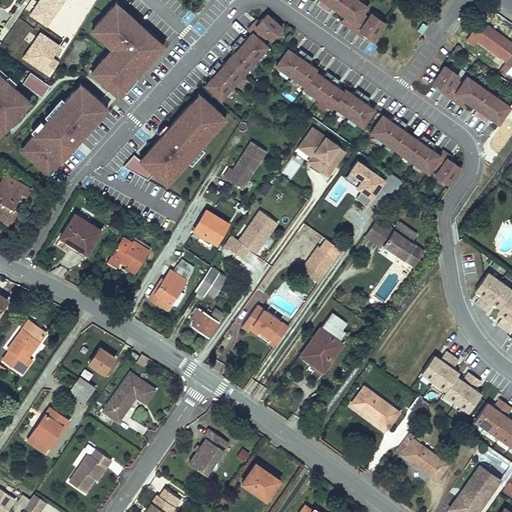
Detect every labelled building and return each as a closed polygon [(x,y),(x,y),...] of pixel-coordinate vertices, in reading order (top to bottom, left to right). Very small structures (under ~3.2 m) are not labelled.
[(318,0),(316,3),(329,12),(333,6),(349,17),(344,23),(357,33),(359,30),(373,39),(385,22),(371,12),(368,16),(363,12),(367,6),(359,0),(318,0)] [(168,48),(117,3),(91,33),(111,51),(91,75),(120,100),(168,48)] [(212,78),(206,85),(221,99),(268,47),(262,42),(267,36),(271,40),(282,27),(267,13),(256,25),(253,23),(248,29),(252,33),(246,40),(241,36),(230,47),(235,52),(223,65),(217,61),(208,73),(212,78)] [(423,22),(417,30),(421,33),(427,25),(423,22)] [(476,41),(505,61),(511,52),(511,43),(488,26),(487,27),(479,22),(466,40),(473,45),(476,41)] [(22,57),(28,49),(11,36),(5,45),(22,57)] [(28,49),(22,57),(31,64),(37,56),(28,49)] [(296,55),(288,49),(276,66),(305,86),(315,71),(316,69),(309,64),(313,58),(300,49),(296,55)] [(511,52),(500,69),(507,74),(511,67),(511,66),(511,52)] [(460,73),(446,64),(434,81),(447,90),(445,93),(458,102),(462,97),(478,108),(474,113),(487,122),(490,117),(498,122),(510,105),(467,75),(463,81),(457,77),(460,73)] [(327,71),(323,77),(315,71),(305,86),(303,88),(332,108),(333,105),(343,91),(336,86),(340,80),(327,71)] [(22,84),(42,97),(49,85),(30,72),(22,84)] [(0,134),(30,101),(0,74),(0,134)] [(108,108),(80,83),(20,149),(48,174),(108,108)] [(353,95),(345,89),(343,91),(333,105),(362,126),(374,109),(366,104),(370,98),(357,88),(353,95)] [(226,118),(199,93),(140,159),(154,173),(166,184),(226,118)] [(507,139),(511,132),(511,107),(499,127),(507,132),(504,137),(507,139)] [(390,121),(382,115),(370,131),(399,152),(411,134),(404,129),(407,124),(394,115),(390,121)] [(345,151),(312,128),(302,144),(317,155),(311,164),(328,176),(345,151)] [(419,140),(411,134),(399,152),(428,172),(432,165),(439,155),(432,149),(436,144),(423,135),(419,140)] [(233,169),(226,179),(242,190),(268,152),(251,141),(233,169)] [(449,155),(443,150),(432,165),(437,169),(435,174),(449,184),(461,167),(447,158),(449,155)] [(140,159),(134,154),(123,166),(148,179),(154,173),(140,159)] [(292,156),(281,172),(291,179),(302,162),(292,156)] [(373,199),(386,179),(356,159),(343,179),(373,199)] [(233,169),(229,166),(223,177),(226,179),(233,169)] [(5,174),(0,182),(0,195),(2,197),(0,201),(0,213),(14,221),(19,211),(15,208),(22,194),(27,197),(31,189),(5,174)] [(392,175),(386,185),(394,190),(400,179),(392,175)] [(238,217),(241,213),(233,208),(230,212),(238,217)] [(231,235),(224,246),(243,259),(251,250),(258,254),(279,223),(260,210),(238,239),(231,235)] [(14,221),(0,213),(0,219),(11,225),(14,221)] [(75,214),(58,241),(84,258),(101,230),(75,214)] [(393,228),(377,218),(365,236),(382,248),(384,246),(413,267),(426,249),(413,240),(418,233),(399,221),(393,228)] [(123,236),(110,257),(120,263),(122,260),(128,263),(126,267),(135,272),(149,250),(133,240),(132,242),(123,236)] [(318,283),(342,250),(326,238),(320,247),(318,246),(300,271),(318,283)] [(120,263),(110,257),(107,262),(116,268),(120,263)] [(182,259),(178,264),(191,272),(195,267),(182,259)] [(180,290),(191,272),(178,264),(174,272),(171,270),(165,279),(161,285),(159,283),(149,298),(167,310),(172,302),(176,305),(184,293),(180,290)] [(203,296),(205,293),(212,283),(219,273),(220,272),(211,266),(195,290),(203,296)] [(511,334),(511,295),(510,294),(511,291),(511,288),(486,271),(473,292),(477,295),(472,302),(487,312),(491,306),(500,312),(493,322),(511,334)] [(219,273),(212,283),(219,288),(227,278),(219,273)] [(219,288),(212,283),(205,293),(213,297),(219,288)] [(198,309),(194,315),(191,318),(195,321),(192,326),(208,337),(219,321),(218,321),(210,316),(210,315),(212,312),(208,309),(205,312),(198,308),(198,309)] [(215,309),(210,316),(218,321),(223,314),(215,309)] [(248,331),(250,329),(252,325),(270,338),(268,341),(275,345),(288,327),(263,309),(261,313),(255,309),(242,326),(248,331)] [(301,355),(313,363),(315,360),(325,368),(342,345),(339,342),(345,334),(340,330),(346,323),(331,312),(301,355)] [(14,346),(12,344),(7,351),(9,352),(3,361),(22,374),(28,365),(24,363),(28,358),(45,332),(28,320),(16,338),(18,339),(14,346)] [(252,325),(250,329),(268,341),(270,338),(252,325)] [(100,348),(90,363),(104,373),(115,358),(100,348)] [(133,350),(131,354),(137,358),(139,354),(133,350)] [(469,412),(482,393),(457,376),(459,373),(453,369),(459,359),(446,350),(441,359),(433,353),(417,378),(469,412)] [(149,358),(142,354),(137,362),(143,366),(149,358)] [(315,360),(313,363),(309,368),(320,375),(323,371),(325,368),(315,360)] [(119,423),(134,400),(131,398),(134,393),(137,396),(147,402),(156,389),(130,371),(103,412),(119,423)] [(80,377),(69,394),(83,404),(95,387),(80,377)] [(365,387),(353,403),(387,428),(399,412),(365,387)] [(418,396),(410,408),(422,416),(431,404),(418,396)] [(511,412),(496,401),(479,424),(511,446),(511,412)] [(44,452),(48,446),(56,435),(58,437),(65,427),(62,426),(67,419),(50,408),(27,440),(44,452)] [(204,439),(187,464),(206,476),(207,475),(214,465),(223,452),(228,444),(207,429),(202,437),(204,439)] [(416,436),(410,432),(398,449),(404,453),(402,455),(436,480),(448,464),(414,439),(416,436)] [(56,435),(48,446),(51,448),(58,437),(56,435)] [(483,441),(475,436),(468,446),(476,452),(483,441)] [(235,456),(243,462),(249,453),(241,448),(235,456)] [(95,481),(95,480),(105,466),(107,468),(112,461),(96,450),(92,455),(89,454),(69,482),(86,493),(95,481)] [(223,452),(214,465),(207,475),(213,479),(229,456),(223,452)] [(256,463),(243,483),(267,500),(280,480),(256,463)] [(105,466),(95,480),(95,481),(98,482),(107,468),(105,466)] [(466,490),(453,508),(458,511),(477,511),(496,486),(475,472),(464,489),(466,490)] [(511,477),(503,489),(511,495),(511,477)] [(0,511),(7,511),(16,500),(0,489),(0,511)] [(466,490),(464,489),(451,507),(453,508),(466,490)] [(171,511),(179,501),(164,490),(159,498),(157,496),(145,511),(171,511)] [(40,511),(46,503),(33,494),(29,500),(24,508),(30,511),(40,511)]
